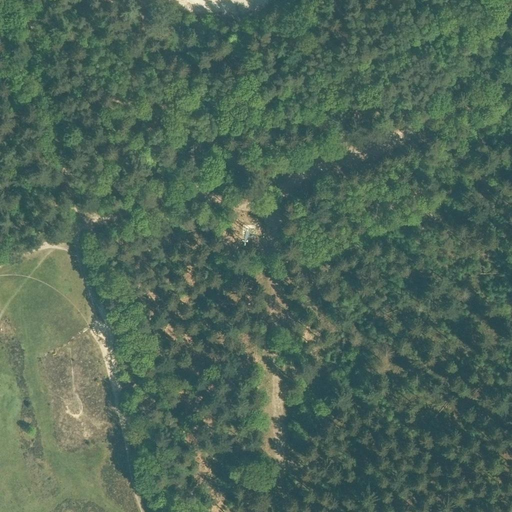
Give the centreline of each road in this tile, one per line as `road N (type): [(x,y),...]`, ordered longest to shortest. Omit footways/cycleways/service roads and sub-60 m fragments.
road 1 (track): [(285,176),(273,214),(276,485)]
road 2 (track): [(74,223),(106,323),(144,511)]
road 3 (track): [(511,88),(285,176)]
road 4 (track): [(74,223),(25,0)]
